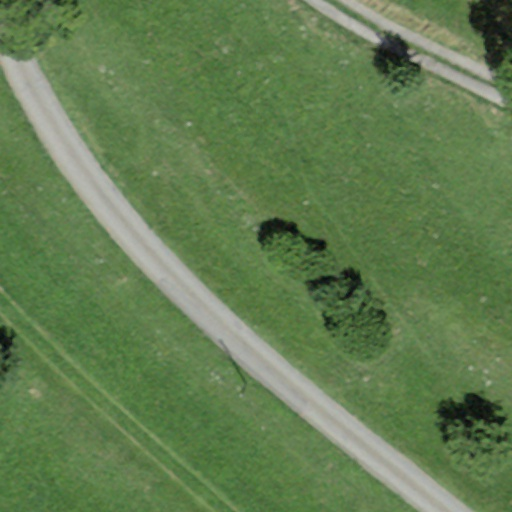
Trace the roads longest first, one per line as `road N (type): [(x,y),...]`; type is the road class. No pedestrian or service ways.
road 1 (unclassified): [(450,511),(212,314),(140,237),(84,173),(0,18)]
road 2 (track): [(511,96),(322,0)]
